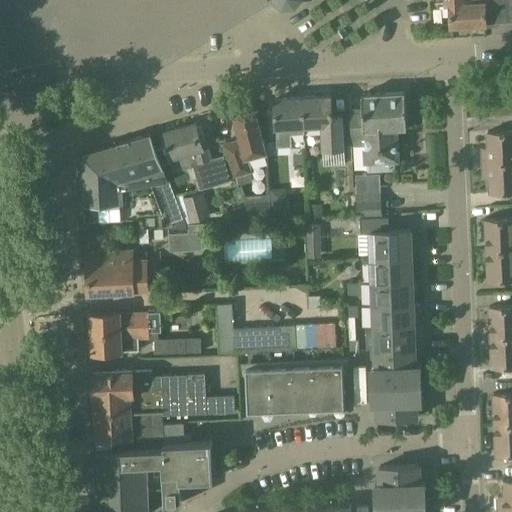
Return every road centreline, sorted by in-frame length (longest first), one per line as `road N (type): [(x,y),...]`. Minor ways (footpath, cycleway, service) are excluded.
road 1 (residential): [(469,511),(451,58)]
road 2 (residential): [(0,92),(213,68),(389,62)]
road 3 (tertiary): [(32,511),(14,350)]
